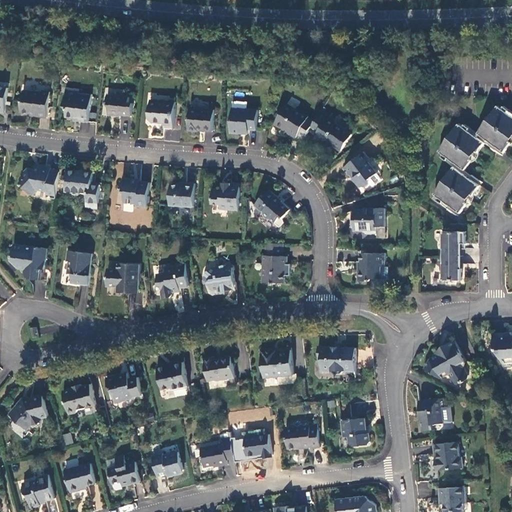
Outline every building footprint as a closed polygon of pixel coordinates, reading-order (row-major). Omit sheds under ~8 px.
[(46,117),(49,92),(42,91),(42,92),(23,91),(20,111),(36,113),(36,116),(46,117)] [(66,117),(79,118),(89,119),(91,95),(78,93),(78,97),(64,96),(63,106),(66,109),(66,117)] [(128,97),(106,95),(105,104),(108,107),(108,113),(131,116),(132,103),(128,102),(128,97)] [(172,129),(174,102),(149,100),(148,118),(150,122),(163,123),(163,128),(172,129)] [(511,115),(507,112),(509,110),(504,106),(502,108),(498,105),(491,115),(492,116),(486,124),(484,123),(478,133),(504,152),(511,142),(509,141),(511,136),(511,115)] [(297,135),(304,139),(309,130),(315,121),(295,109),(294,111),(286,106),(284,106),(283,107),(282,109),(278,110),(275,115),(276,119),(273,124),(296,137),(297,135)] [(214,110),(189,108),(188,130),(198,131),(198,130),(213,131),(214,110)] [(258,110),(232,109),(231,133),(248,134),(249,129),(257,129),(258,110)] [(334,119),(321,110),(315,121),(309,130),(315,134),(313,137),(321,142),(324,141),(332,146),(333,145),(341,150),(352,134),(335,122),(334,119)] [(485,142),(468,131),(470,128),(465,124),(463,127),(459,124),(452,133),(453,135),(447,142),(446,141),(439,151),(443,154),(441,157),(446,160),(448,158),(465,170),(471,160),(470,159),(476,151),(478,152),(485,142)] [(364,152),(344,168),(349,174),(351,173),(355,178),(354,178),(361,187),(364,187),(369,183),(370,179),(378,172),(370,163),(370,159),(364,152)] [(480,185),(454,166),(446,176),(448,177),(442,186),(440,184),(434,194),(438,197),(436,200),(441,204),(443,201),(460,213),(467,204),(465,202),(471,194),(473,195),(480,185)] [(50,194),(55,195),(59,171),(50,170),(50,168),(40,167),(40,169),(34,168),(33,169),(26,169),(22,173),(20,184),(31,195),(37,189),(46,191),(46,194),(50,194)] [(93,172),(67,170),(65,191),(87,193),(86,202),(98,203),(100,186),(92,185),(93,172)] [(147,206),(149,183),(133,181),(131,179),(126,178),(122,181),(121,190),(124,193),(123,202),(134,203),(136,205),(147,206)] [(193,206),(194,183),(185,183),(185,185),(170,185),(168,205),(193,206)] [(238,210),(240,186),(221,185),(221,188),(212,188),(211,203),(220,204),(220,209),(238,210)] [(282,200),(270,190),(265,196),(264,195),(255,205),(263,212),(263,214),(268,219),(271,219),(275,223),(281,216),(283,218),(290,210),(281,201),(282,200)] [(386,226),(386,208),(364,208),(364,209),(354,209),(354,230),(363,231),(366,233),(377,233),(377,226),(386,226)] [(284,222),(283,218),(281,216),(275,223),(280,227),(284,222)] [(443,249),(443,256),(459,256),(459,249),(464,249),(464,244),(466,244),(466,232),(443,232),(442,240),(441,240),(441,249),(443,249)] [(283,256),(283,244),(265,243),(265,255),(263,255),(262,281),(284,283),(285,274),(290,274),(290,263),(287,264),(287,256),(283,256)] [(13,244),(12,252),(25,253),(26,246),(13,244)] [(47,248),(26,246),(25,253),(12,252),(12,261),(18,268),(25,269),(24,275),(28,278),(40,279),(42,269),(45,269),(47,248)] [(89,285),(93,254),(68,251),(67,260),(69,261),(68,273),(73,273),(72,283),(89,285)] [(386,253),(361,253),(361,268),(359,268),(359,281),(371,280),(373,279),(382,279),(382,267),(386,267),(386,253)] [(459,264),(459,256),(443,256),(443,264),(441,264),(441,272),(442,272),(442,281),(462,281),(462,269),(460,269),(460,264),(459,264)] [(189,285),(185,262),(174,264),(175,266),(165,268),(166,274),(157,276),(158,282),(163,286),(164,289),(162,291),(163,299),(170,297),(172,294),(172,290),(180,289),(179,287),(189,285)] [(139,290),(140,264),(118,263),(118,270),(107,269),(107,285),(117,286),(118,292),(126,292),(128,290),(139,290)] [(220,291),(229,290),(232,285),(235,285),(234,281),(232,280),(231,272),(232,269),(232,267),(228,268),(227,264),(213,267),(207,271),(203,280),(208,283),(210,292),(220,290),(220,291)] [(131,308),(143,306),(141,293),(128,295),(131,308)] [(40,337),(38,328),(37,326),(31,328),(34,338),(40,337)] [(511,335),(509,337),(508,337),(508,334),(492,335),(493,344),(494,347),(497,346),(498,354),(502,360),(509,360),(511,363),(511,335)] [(466,361),(454,340),(444,346),(446,350),(443,352),(441,352),(433,355),(435,357),(430,360),(425,369),(442,378),(449,374),(454,383),(457,384),(461,382),(462,383),(465,382),(464,380),(468,379),(468,374),(464,366),(466,361)] [(355,370),(355,348),(338,348),(338,349),(331,349),(331,347),(318,347),(317,357),(320,358),(321,370),(331,370),(334,374),(340,374),(344,370),(355,370)] [(293,374),(291,350),(278,351),(272,351),(272,348),(261,350),(264,377),(293,374)] [(234,378),(231,357),(214,359),(213,357),(203,359),(207,381),(214,380),(217,380),(234,378)] [(172,390),(185,387),(183,377),(185,374),(182,362),(168,365),(167,363),(157,366),(162,389),(172,387),(172,390)] [(117,375),(106,378),(109,388),(111,389),(114,399),(123,397),(124,399),(134,397),(133,396),(142,394),(138,377),(129,379),(128,376),(120,378),(117,375)] [(91,384),(63,391),(69,414),(76,413),(78,409),(92,405),(90,397),(93,392),(91,384)] [(49,415),(43,395),(29,399),(30,402),(24,403),(22,401),(10,415),(26,429),(32,423),(39,423),(41,417),(49,415)] [(443,398),(419,401),(422,431),(432,429),(431,424),(444,423),(442,408),(444,407),(443,398)] [(364,417),(364,404),(351,404),(351,417),(364,417)] [(365,418),(342,421),(343,437),(348,436),(350,446),(367,445),(370,442),(369,433),(366,433),(365,418)] [(320,447),(317,423),(308,424),(309,426),(285,428),(287,448),(302,446),(302,448),(312,447),(312,448),(320,447)] [(65,445),(73,443),(70,432),(62,434),(65,445)] [(272,454),(269,434),(244,438),(247,456),(262,454),(263,456),(272,454)] [(226,459),(235,458),(231,438),(222,439),(223,443),(200,447),(204,467),(218,464),(218,466),(227,464),(226,459)] [(458,442),(436,444),(438,459),(435,460),(436,471),(459,468),(458,459),(460,457),(458,442)] [(153,456),(158,476),(168,473),(171,475),(182,473),(183,469),(179,452),(164,455),(163,453),(153,456)] [(141,480),(136,461),(127,464),(124,455),(116,457),(117,466),(108,469),(112,483),(121,480),(123,485),(141,480)] [(91,463),(64,470),(70,492),(82,489),(82,487),(96,483),(91,463)] [(55,498),(49,474),(36,478),(35,480),(23,483),(26,493),(28,495),(31,507),(41,504),(40,502),(55,498)] [(465,487),(440,488),(440,504),(444,504),(444,511),(451,511),(463,511),(463,503),(467,502),(465,487)] [(366,496),(336,500),(337,511),(377,511),(377,505),(366,496)]
